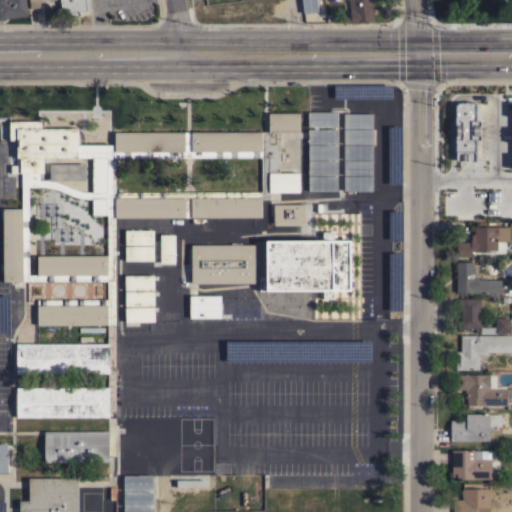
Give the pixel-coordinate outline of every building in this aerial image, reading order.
[(25,0),(27,15),(0,18),(0,0),(25,0)] [(28,0),(44,0),(39,1),(40,6),(29,8),(28,0)] [(62,18),(59,0),(88,0),(90,10),(79,11),(79,15),(62,18)] [(315,0),(317,11),(311,12),(312,21),(305,22),(304,13),(303,13),(301,0),(315,0)] [(370,0),(372,8),(373,12),(372,12),(373,21),(351,23),(351,22),(346,23),(345,16),(349,15),(348,0),(370,0)] [(336,83),(336,96),(393,96),(393,84),(336,83)] [(475,120),(479,120),(479,140),(474,140),(474,161),(455,161),(455,151),(455,106),(458,102),(475,102),(475,120)] [(336,111),(336,126),(307,126),(307,111),(336,111)] [(114,217),(115,412),(108,412),(108,417),(15,417),(15,387),(107,387),(107,373),(15,373),(15,343),(106,343),(106,324),(36,325),(36,299),(106,299),(106,281),(2,281),(2,279),(0,279),(0,276),(1,276),(1,271),(2,271),(2,208),(21,208),(21,172),(10,172),(10,165),(7,165),(7,162),(2,162),(2,153),(7,153),(14,153),(14,165),(16,165),(16,140),(9,140),(8,120),(43,120),(43,128),(76,128),(76,129),(77,129),(77,143),(77,144),(114,144),(114,132),(268,131),(268,113),(298,112),(298,132),(279,132),(279,172),(299,172),(299,192),(269,192),(269,198),(260,198),(260,217),(114,217)] [(343,113),(372,113),(372,128),(343,128),(343,113)] [(386,125),(396,125),(396,183),(386,183),(386,125)] [(307,144),(307,141),(306,141),(306,139),(307,139),(307,129),(336,129),(336,143),(307,144)] [(372,129),(372,144),(343,143),(343,129),(372,129)] [(336,144),(336,159),(307,159),(307,144),(336,144)] [(372,144),(372,159),(343,159),(343,144),(372,144)] [(336,160),(336,175),(307,175),(307,172),(307,170),(307,160),(336,160)] [(372,160),(372,175),(343,175),(343,160),(372,160)] [(372,175),(372,190),(343,190),(343,175),(372,175)] [(336,176),(336,191),(307,191),(307,176),(336,176)] [(304,204),(304,222),(273,223),(272,204),(304,204)] [(385,209),(395,210),(394,238),(385,238),(385,209)] [(200,230),(200,220),(213,220),(213,230),(200,230)] [(508,226),(508,241),(497,241),(496,250),(487,249),(485,250),(483,249),(477,249),(477,251),(470,251),(470,256),(456,256),(456,249),(454,249),(454,245),(456,245),(456,241),(469,241),(469,239),(471,239),(471,234),(473,234),(473,226),(483,226),(485,225),(487,226),(508,226)] [(153,229),(153,244),(124,244),(124,229),(153,229)] [(350,280),(352,280),(352,286),(350,286),(350,290),(333,290),(333,298),(322,298),(322,290),(259,291),(258,276),(265,276),(265,240),(322,239),(322,232),(333,232),(333,239),(343,239),(343,237),(347,237),(347,240),(350,240),(350,280)] [(174,263),(159,263),(159,234),(174,234),(174,263)] [(191,283),(190,244),(254,244),(254,283),(191,283)] [(153,245),(153,260),(124,260),(124,246),(153,245)] [(386,252),(396,252),(395,310),(386,310),(386,252)] [(456,262),(473,262),(473,276),(478,276),(478,279),(500,279),(500,294),(486,294),(486,293),(472,293),(472,294),(468,294),(468,292),(455,292),(456,262)] [(153,275),(153,290),(124,290),(124,275),(153,275)] [(153,290),(154,305),(124,306),(124,291),(153,290)] [(223,294),(191,295),(191,318),(223,317),(223,294)] [(480,326),(494,326),(494,318),(509,317),(509,332),(496,332),(496,333),(479,333),(479,331),(474,331),(474,328),(470,328),(470,330),(457,330),(457,320),(460,320),(460,307),(459,307),(459,306),(456,306),(456,299),(458,299),(458,298),(480,298),(480,326)] [(154,306),(154,321),(124,322),(124,307),(154,306)] [(511,334),(511,351),(487,351),(487,368),(478,368),(478,369),(455,369),(455,351),(460,351),(460,335),(511,334)] [(228,339),(228,360),(366,360),(366,338),(228,339)] [(466,405),(466,398),(464,398),(464,389),(455,389),(455,374),(489,374),(489,375),(495,375),(495,386),(505,386),(505,389),(511,389),(511,402),(506,402),(506,405),(466,405)] [(450,440),(450,420),(465,419),(465,413),(488,413),(488,414),(500,414),(500,426),(489,426),(489,440),(450,440)] [(108,431),(108,462),(43,462),(43,431),(108,431)] [(0,442),(0,472),(9,473),(10,443),(0,442)] [(451,479),(451,450),(475,449),(475,450),(490,450),(490,478),(451,479)] [(152,475),(152,490),(123,490),(123,475),(152,475)] [(77,511),(19,511),(19,500),(28,500),(28,477),(77,477),(77,511)] [(490,496),(490,498),(490,507),(475,507),(475,511),(452,511),(452,499),(461,499),(461,497),(460,497),(460,489),(461,489),(461,488),(490,488),(490,496)] [(152,491),(152,506),(123,506),(123,491),(152,491)]
